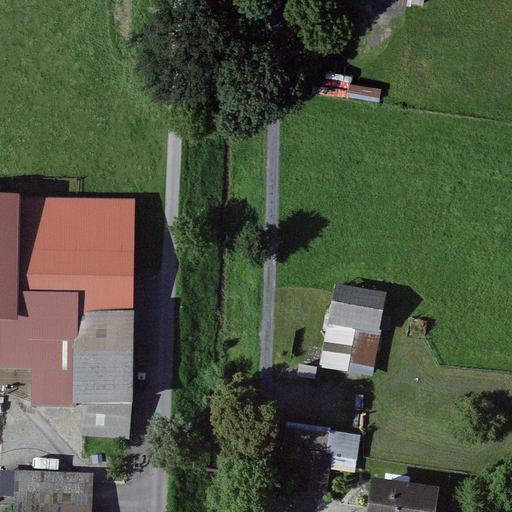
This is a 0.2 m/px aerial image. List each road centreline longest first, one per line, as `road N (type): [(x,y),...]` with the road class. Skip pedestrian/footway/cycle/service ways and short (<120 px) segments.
road 1 (residential): [(182,0),(161,511)]
road 2 (track): [(265,473),(282,0)]
